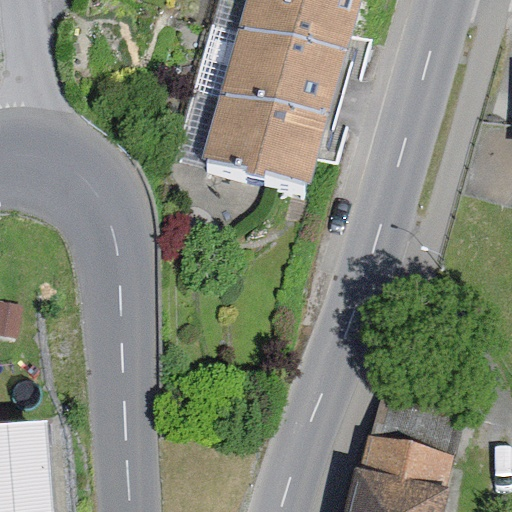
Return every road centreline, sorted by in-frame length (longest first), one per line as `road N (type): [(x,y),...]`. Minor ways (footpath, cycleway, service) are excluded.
road 1 (tertiary): [(441,0),(366,279),(279,511)]
road 2 (tertiary): [(30,157),(71,170),(98,198),(115,236),(130,511)]
road 3 (residential): [(30,157),(27,0)]
